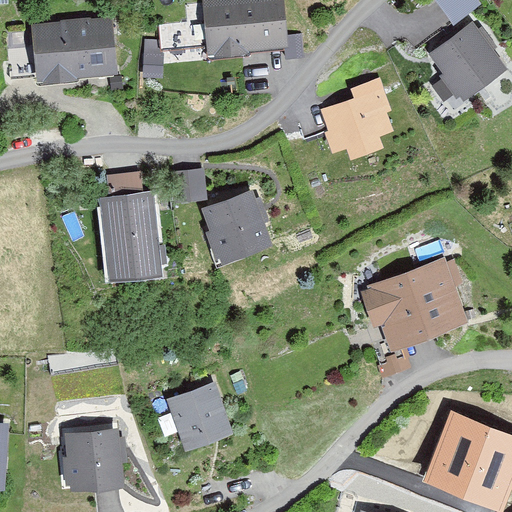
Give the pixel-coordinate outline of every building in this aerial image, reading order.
[(220,49),(243,46),(243,43),(284,39),(284,36),(280,0),(217,0),(207,1),(209,19),(162,24),(165,45),(212,40),(212,46),(220,46),(220,49)] [(479,1),(478,0),(440,0),(455,19),(479,1)] [(112,66),(108,21),(36,28),(39,55),(46,54),(48,75),(71,73),(70,70),(112,66)] [(471,25),(436,51),(450,71),(447,74),(458,89),(476,75),(480,81),(501,65),(471,25)] [(301,53),(299,34),(284,36),(284,39),(286,55),(301,53)] [(160,54),(147,53),(146,73),(159,73),(160,54)] [(385,104),(380,90),(324,111),(336,143),(349,138),(354,150),(377,141),(373,129),(387,124),(380,106),(385,104)] [(182,195),(209,194),(208,165),(180,166),(182,195)] [(208,208),(217,230),(213,232),(219,250),(240,242),(242,248),(267,239),(249,192),(208,208)] [(146,196),(109,200),(116,258),(133,256),(135,269),(154,267),(153,258),(163,257),(162,245),(151,246),(146,196)] [(373,343),(381,363),(405,354),(398,334),(455,313),(444,282),(456,277),(450,261),(380,287),(397,334),(373,343)] [(173,398),(187,435),(225,421),(212,385),(173,398)] [(511,435),(452,411),(423,482),(496,511),(501,511),(511,486),(511,435)] [(92,475),(93,482),(119,479),(114,429),(71,434),(73,458),(69,459),(71,477),(92,475)] [(97,483),(97,511),(161,511),(161,493),(134,494),(134,482),(97,483)]
